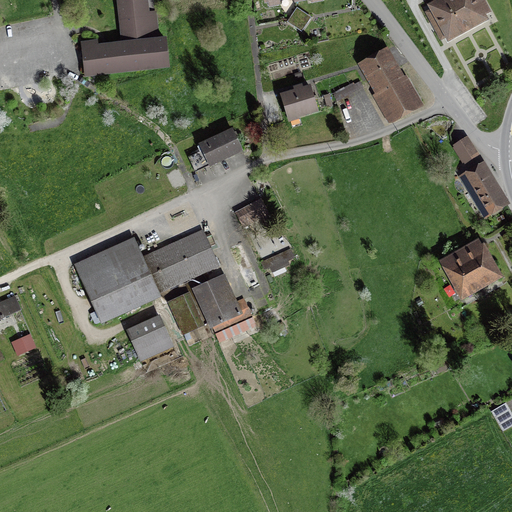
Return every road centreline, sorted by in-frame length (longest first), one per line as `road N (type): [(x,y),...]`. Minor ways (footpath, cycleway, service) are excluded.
road 1 (residential): [(447,103),(425,119),(267,160),(26,271)]
road 2 (residential): [(447,103),(368,0)]
